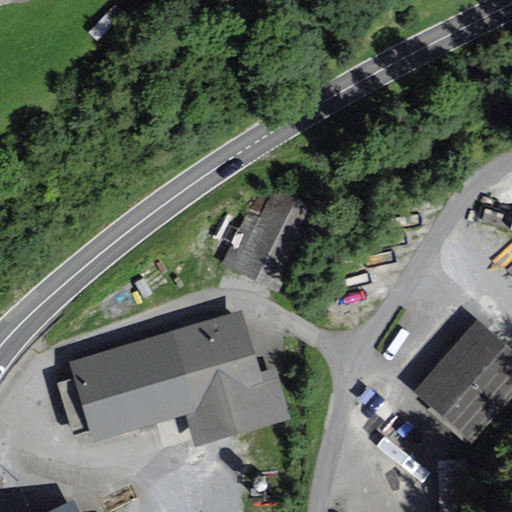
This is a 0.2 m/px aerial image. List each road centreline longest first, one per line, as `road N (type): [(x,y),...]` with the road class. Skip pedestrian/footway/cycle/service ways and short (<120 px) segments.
road 1 (primary): [(511,3),(251,144),(129,230),(0,346)]
road 2 (residential): [(317,511),(355,353)]
